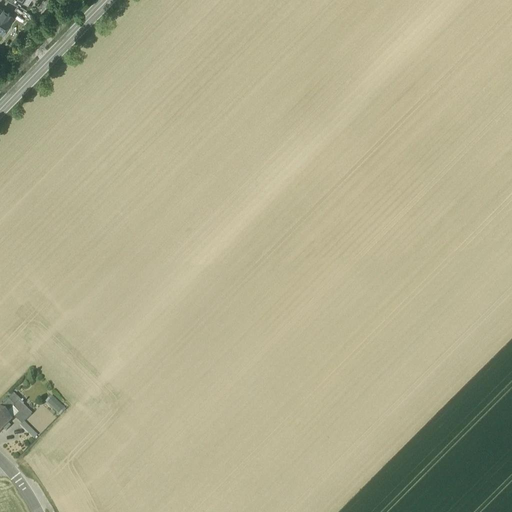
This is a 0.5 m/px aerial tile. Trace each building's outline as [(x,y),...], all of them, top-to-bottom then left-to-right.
[(2,11),(0,9),(0,31),(3,34),(13,18),(8,15),(9,14),(3,10),(2,11)] [(51,396),(46,402),(60,417),(66,411),(51,396)] [(19,403),(13,397),(0,410),(12,422),(15,419),(25,409),(22,406),(23,405),(23,404),(22,405),(19,402),(19,403)] [(0,410),(0,409),(0,433),(5,429),(7,432),(10,428),(8,426),(12,422),(0,410)] [(25,409),(15,419),(21,425),(26,421),(31,415),(25,409)] [(40,436),(26,421),(21,425),(36,440),(40,436)]
